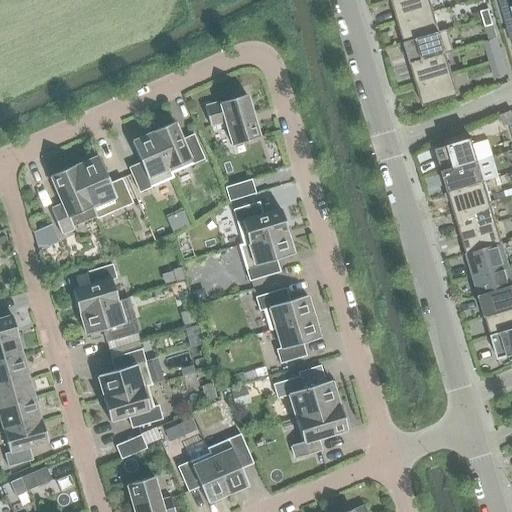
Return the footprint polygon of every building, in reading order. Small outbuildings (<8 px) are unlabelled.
[(429,0),(395,0),(391,1),(397,22),(433,11),(429,0)] [(511,0),(500,0),(498,1),(506,29),(511,27),(511,0)] [(480,12),(482,20),(490,17),(488,10),(480,12)] [(433,11),(397,22),(404,43),(439,32),(433,11)] [(482,20),(484,27),(492,25),(490,17),(482,20)] [(439,32),(404,43),(410,64),(445,53),(445,54),(453,52),(446,30),(439,32)] [(445,53),(410,64),(416,85),(451,74),(445,54),(445,53)] [(489,63),(494,80),(507,76),(502,59),(489,63)] [(451,74),(416,85),(423,107),(458,96),(451,74)] [(231,146),(258,138),(245,95),(203,107),(209,126),(224,122),(231,146)] [(499,116),(504,126),(511,122),(511,115),(510,111),(499,116)] [(181,140),(173,122),(151,132),(151,133),(169,174),(170,174),(203,160),(192,135),(181,140)] [(169,174),(151,133),(130,142),(139,163),(127,168),(138,193),(172,178),(170,174),(169,174)] [(435,150),(442,172),(477,161),(471,139),(435,150)] [(109,184),(97,157),(74,166),(92,208),(113,198),(118,209),(131,204),(121,179),(109,184)] [(477,161),(442,172),(448,192),(483,182),(477,161)] [(49,176),(61,205),(49,210),(60,235),(73,229),(73,228),(95,218),(91,208),(92,208),(74,166),(73,165),(49,176)] [(224,188),(228,202),(254,194),(250,180),(224,188)] [(448,192),(454,213),(489,202),(483,182),(448,192)] [(489,202),(454,213),(460,234),(496,223),(489,202)] [(232,210),(242,244),(242,246),(286,233),(287,233),(280,209),(261,215),(258,203),(232,210)] [(460,234),(466,254),(502,244),(496,223),(460,234)] [(237,246),(248,281),(279,272),(275,260),(292,255),(286,233),(242,246),(242,244),(237,246)] [(502,244),(466,254),(472,275),(508,265),(502,244)] [(115,279),(111,265),(85,272),(89,285),(70,290),(77,314),(78,313),(117,302),(110,280),(115,279)] [(472,275),(479,296),(511,286),(511,278),(508,265),(472,275)] [(180,268),(171,270),(174,283),(183,280),(180,268)] [(171,273),(164,275),(166,282),(173,280),(171,273)] [(511,286),(479,296),(485,317),(511,309),(511,286)] [(285,288),(254,298),(258,311),(263,310),(269,331),(274,329),(273,328),(312,317),(306,295),(288,301),(285,288)] [(195,305),(205,301),(204,296),(197,293),(192,294),(195,305)] [(107,329),(110,341),(136,333),(132,320),(123,322),(117,302),(78,313),(85,335),(107,329)] [(511,309),(485,317),(490,336),(511,329),(511,309)] [(181,315),(184,326),(195,323),(192,312),(181,315)] [(0,343),(16,339),(17,338),(11,316),(0,318),(0,343)] [(275,350),(279,364),(305,356),(301,344),(318,339),(312,317),(273,328),(274,329),(279,349),(275,350)] [(511,355),(511,329),(490,336),(498,360),(511,355)] [(0,365),(22,359),(16,339),(0,343),(0,365)] [(151,385),(140,350),(110,359),(113,371),(96,376),(103,398),(146,385),(146,387),(151,385)] [(0,387),(27,379),(22,359),(0,365),(0,387)] [(192,365),(179,369),(181,376),(194,372),(192,365)] [(287,395),(294,418),(337,405),(330,381),(301,389),(297,377),(272,385),(276,399),(287,395)] [(0,409),(33,400),(27,379),(0,387),(0,409)] [(205,402),(215,399),(210,383),(200,386),(205,402)] [(146,385),(103,398),(102,398),(109,422),(127,416),(130,429),(161,420),(157,406),(152,407),(146,387),(146,385)] [(242,387),(230,391),(235,408),(247,404),(242,387)] [(0,432),(2,432),(2,431),(39,420),(33,400),(0,409),(0,432)] [(316,439),(346,430),(338,405),(337,405),(294,418),(301,442),(290,446),(294,459),(320,451),(316,439)] [(28,448),(47,442),(40,420),(39,420),(2,431),(2,432),(8,453),(3,454),(7,467),(31,460),(28,448)] [(179,425),(184,436),(194,431),(190,420),(179,425)] [(139,435),(114,446),(120,459),(145,449),(139,435)] [(240,469),(251,464),(239,435),(206,449),(208,453),(226,494),(247,485),(240,469)] [(208,453),(176,467),(187,492),(199,487),(206,503),(226,494),(208,453)] [(23,486),(25,491),(50,481),(45,467),(20,478),(23,486)] [(152,477),(125,485),(132,511),(173,511),(170,498),(159,501),(152,477)] [(20,478),(8,483),(12,490),(23,486),(20,478)] [(23,486),(12,490),(14,496),(25,491),(23,486)]
